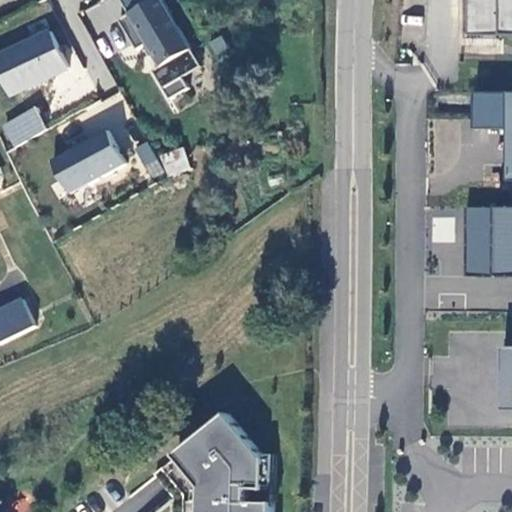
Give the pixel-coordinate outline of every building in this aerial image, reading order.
[(123,0),(132,16),(122,21),(139,52),(149,46),(161,69),(154,73),(170,102),(190,92),(184,81),(202,70),(163,0),(123,0)] [(493,32),(511,31),(511,0),(462,0),(462,53),(493,53),(493,32)] [(54,31),(0,56),(0,70),(13,96),(70,68),(54,31)] [(511,92),(474,91),(473,128),(511,129),(511,92)] [(105,120),(128,111),(121,94),(98,103),(105,120)] [(7,126),(18,147),(49,130),(37,109),(7,126)] [(111,129),(47,157),(63,193),(127,165),(111,129)] [(49,130),(18,147),(24,161),(55,143),(49,130)] [(164,173),(144,138),(134,145),(146,169),(116,187),(121,198),(164,173)] [(166,178),(191,169),(182,146),(158,155),(166,178)] [(152,190),(158,201),(176,190),(171,180),(152,190)] [(478,278),(511,277),(511,207),(469,208),(468,262),(478,262),(478,278)] [(478,262),(468,262),(468,278),(478,278),(478,262)] [(24,299),(0,310),(0,341),(1,344),(37,325),(24,299)] [(274,511),(274,504),(250,503),(250,491),(267,491),(268,461),(229,414),(177,457),(204,489),(203,511),(274,511)] [(174,499),(181,494),(162,470),(155,475),(174,499)] [(174,511),(174,499),(159,511),(174,511)]
